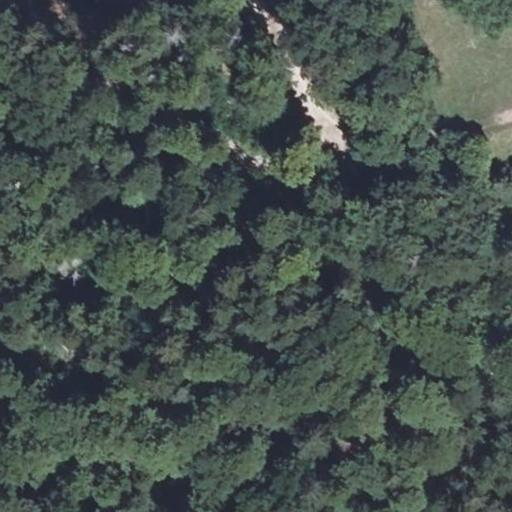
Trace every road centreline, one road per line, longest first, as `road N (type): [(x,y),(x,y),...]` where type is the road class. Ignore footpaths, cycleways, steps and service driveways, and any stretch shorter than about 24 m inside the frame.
road 1 (track): [(327,160),(511,115)]
road 2 (track): [(264,0),(280,73),(327,160)]
